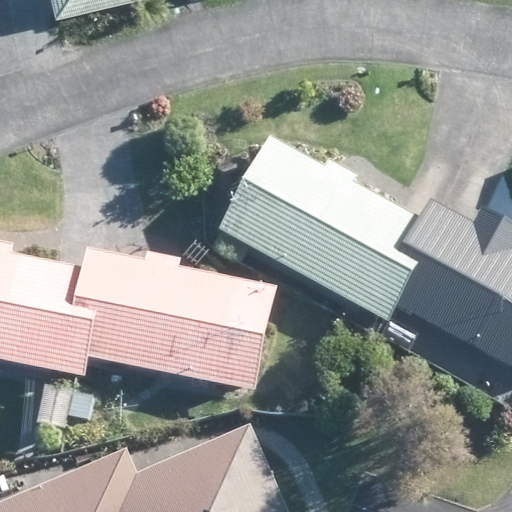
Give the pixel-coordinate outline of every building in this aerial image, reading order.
[(60,0),(64,13),(114,0),(60,0)] [(429,221),(318,161),(282,141),(231,232),(400,323),(410,307),(511,361),(511,242),(439,204),(429,221)] [(24,255),(0,250),(0,359),(55,371),(96,379),(100,359),(164,372),(178,373),(265,391),(286,288),(172,265),(99,251),(95,270),(53,262),(24,255)] [(54,386),(46,423),(73,429),(75,416),(95,421),(101,396),(54,386)] [(296,511),(272,455),(262,430),(254,434),(136,485),(134,456),(2,511),(296,511)]
